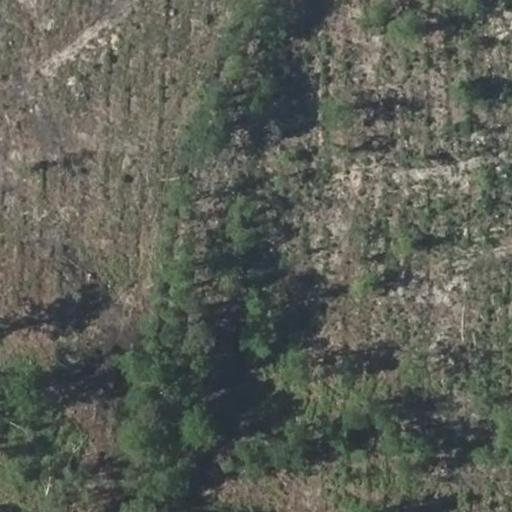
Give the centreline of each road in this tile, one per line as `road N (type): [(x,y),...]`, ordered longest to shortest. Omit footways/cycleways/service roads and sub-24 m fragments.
road 1 (residential): [(329,421),(511,470)]
road 2 (residential): [(137,0),(66,57),(27,82),(6,85)]
road 3 (residential): [(6,85),(24,139),(10,212)]
